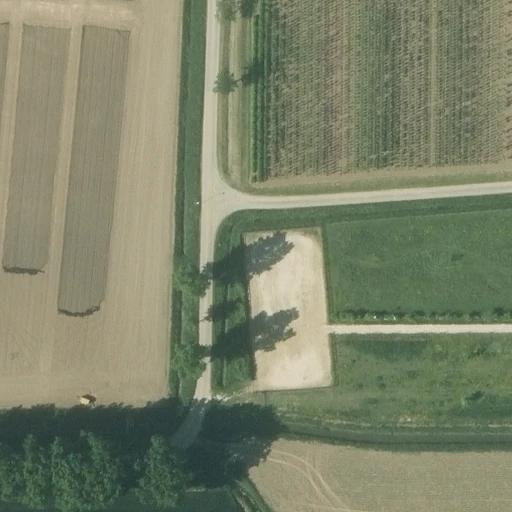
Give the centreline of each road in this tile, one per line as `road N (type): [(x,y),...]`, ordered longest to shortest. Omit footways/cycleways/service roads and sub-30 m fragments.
road 1 (unclassified): [(0,462),(124,463),(185,437),(201,394),(209,203)]
road 2 (unclassified): [(209,203),(511,192)]
road 3 (unclassified): [(209,203),(216,0)]
